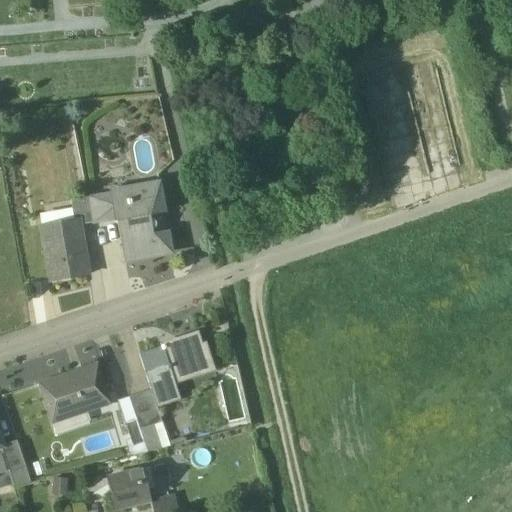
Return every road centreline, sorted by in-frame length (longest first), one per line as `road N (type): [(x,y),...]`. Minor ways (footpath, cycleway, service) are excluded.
road 1 (residential): [(0,356),(239,271)]
road 2 (track): [(247,269),(302,511)]
